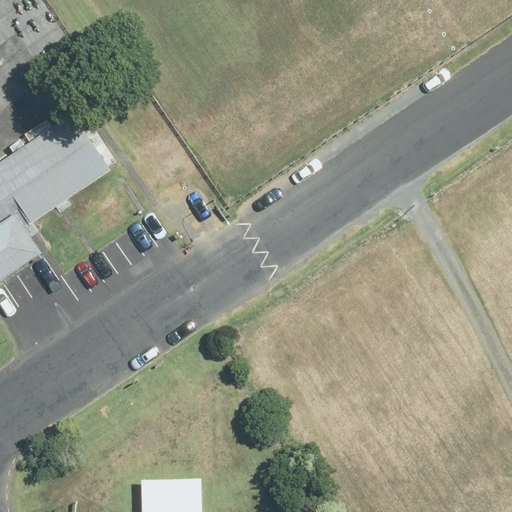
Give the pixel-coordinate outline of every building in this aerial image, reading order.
[(0,285),(43,258),(21,223),(97,176),(61,120),(0,158),(0,285)] [(343,442),(329,418),(307,430),(320,454),(343,442)] [(382,466),(362,457),(356,469),(343,464),(336,479),(376,497),(383,483),(376,479),(382,466)] [(447,474),(438,460),(405,481),(414,495),(447,474)] [(192,511),(193,485),(134,484),(133,511),(192,511)]
